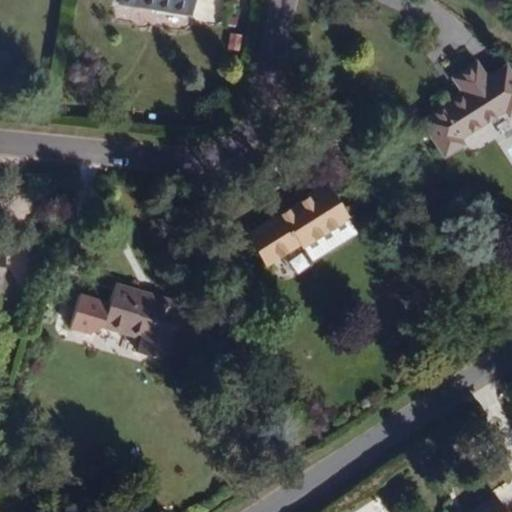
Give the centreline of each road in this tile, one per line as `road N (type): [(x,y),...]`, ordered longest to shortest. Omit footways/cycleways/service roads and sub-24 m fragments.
road 1 (residential): [(0,143),(178,159),(225,150),(255,128),(279,78),(296,0)]
road 2 (residential): [(511,361),(282,511)]
